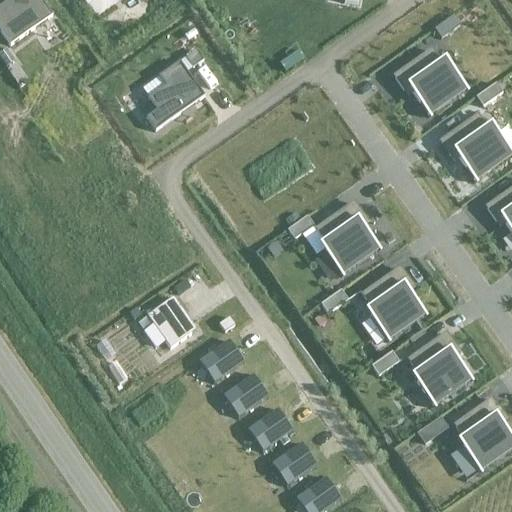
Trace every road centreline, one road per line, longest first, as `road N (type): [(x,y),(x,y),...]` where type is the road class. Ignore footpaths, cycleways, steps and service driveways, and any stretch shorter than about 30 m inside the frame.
road 1 (residential): [(396,511),(162,173),(320,63)]
road 2 (residential): [(511,337),(320,63)]
road 3 (tertiary): [(103,511),(0,358)]
